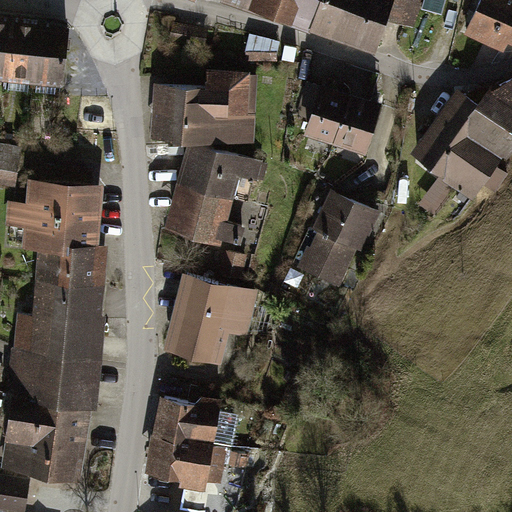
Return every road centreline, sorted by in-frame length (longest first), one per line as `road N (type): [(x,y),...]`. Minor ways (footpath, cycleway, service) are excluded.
road 1 (residential): [(116,46),(141,279),(140,366),(122,511)]
road 2 (residential): [(165,0),(251,19),(422,76),(511,66)]
